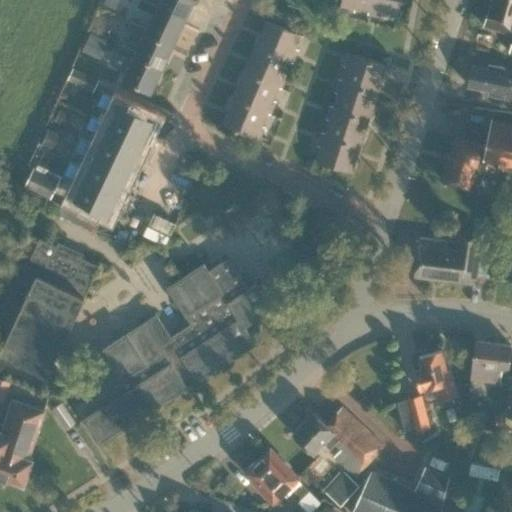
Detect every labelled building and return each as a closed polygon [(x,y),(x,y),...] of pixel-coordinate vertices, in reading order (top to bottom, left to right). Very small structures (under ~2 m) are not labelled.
[(157,8),(158,4),(148,0),(140,0),(138,5),(154,13),(147,27),(146,30),(174,44),(184,21),(157,8)] [(184,21),(194,0),(160,0),(158,4),(157,8),(184,21)] [(369,12),(371,0),(342,0),(341,7),(355,9),(355,7),(368,10),(368,12),(369,12)] [(371,0),(369,12),(382,15),(382,13),(397,16),(400,0),(371,0)] [(511,0),(491,0),(484,23),(511,31),(511,42),(509,51),(511,51),(511,0)] [(293,60),(305,34),(268,18),(256,45),(293,60)] [(146,30),(147,27),(131,19),(127,28),(143,35),(137,50),(135,53),(163,66),(174,44),(146,30)] [(109,39),(91,31),(83,48),(101,57),(109,39)] [(135,53),(137,50),(120,42),(116,50),(133,58),(124,77),(152,90),(163,66),(135,53)] [(282,86),(293,60),(256,45),(245,70),(282,86)] [(378,90),(387,63),(349,50),(340,77),(378,90)] [(489,93),(511,97),(511,67),(490,63),(489,67),(473,64),(469,85),(490,89),(489,93)] [(100,78),(74,66),(68,77),(94,90),(100,78)] [(271,112),(282,86),(245,70),(234,96),(271,112)] [(370,116),(378,90),(340,77),(331,104),(370,116)] [(143,142),(154,119),(120,103),(121,100),(103,92),(98,103),(115,111),(109,123),(108,126),(143,142)] [(260,138),(271,112),(234,96),(223,122),(260,138)] [(361,143),(370,116),(331,104),(323,131),(361,143)] [(56,120),(66,124),(72,112),(61,108),(56,120)] [(108,126),(109,123),(92,115),(87,126),(104,134),(98,146),(97,149),(132,166),(143,142),(108,126)] [(511,119),(492,116),(487,146),(456,137),(444,181),(476,191),(482,171),(481,171),(485,158),(500,161),(499,164),(504,164),(504,161),(511,162),(511,119)] [(63,133),(49,127),(42,143),(56,149),(63,133)] [(352,170),(361,143),(323,131),(314,158),(352,170)] [(97,149),(98,146),(82,138),(76,150),(93,157),(87,169),(86,172),(121,189),(132,166),(97,149)] [(109,213),(121,189),(86,172),(87,169),(71,161),(65,173),(82,181),(75,197),(109,213)] [(25,185),(51,197),(60,177),(34,165),(25,185)] [(511,200),(511,182),(505,181),(504,180),(499,197),(511,200)] [(415,275),(476,283),(479,265),(483,231),(484,229),(456,225),(454,241),(420,237),(420,240),(417,240),(416,249),(418,250),(415,275)] [(483,231),(479,265),(487,266),(492,232),(483,231)] [(96,270),(98,265),(40,238),(26,268),(22,266),(0,313),(0,320),(13,327),(1,353),(48,375),(52,366),(85,296),(84,295),(96,270)] [(248,287),(228,257),(210,270),(205,262),(168,286),(192,323),(172,336),(157,313),(128,332),(127,332),(103,348),(110,359),(90,371),(103,392),(95,397),(101,406),(85,417),(102,442),(188,386),(182,375),(187,372),(191,369),(198,380),(257,342),(246,325),(274,307),(258,281),(248,287)] [(511,344),(477,340),(472,378),(501,382),(502,374),(508,375),(511,344)] [(448,370),(442,349),(419,355),(422,368),(415,370),(420,390),(439,385),(445,405),(459,401),(451,369),(448,370)] [(11,380),(0,376),(0,400),(5,402),(11,380)] [(431,424),(423,393),(397,399),(406,431),(431,424)] [(0,474),(25,483),(34,457),(29,456),(46,408),(14,397),(3,429),(0,428),(0,474)] [(51,407),(66,428),(76,421),(62,400),(51,407)] [(384,445),(342,406),(326,422),(314,411),(293,433),(314,453),(324,442),(330,448),(336,442),(341,447),(334,455),(356,475),(384,445)] [(294,495),(299,500),(310,489),(271,449),(261,459),(257,459),(249,466),(248,471),(276,500),(284,491),(291,498),(294,495)] [(352,511),(440,511),(450,475),(425,464),(415,487),(371,468),(352,511)] [(341,505),(360,484),(344,470),(326,491),(341,505)] [(304,499),(314,509),(325,498),(315,488),(304,499)] [(319,511),(339,511),(325,503),(319,511)]
